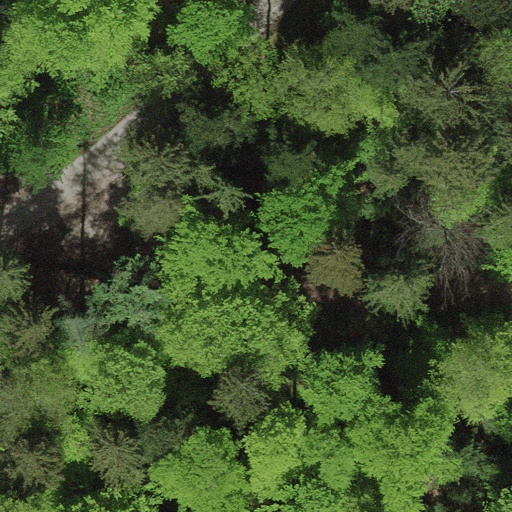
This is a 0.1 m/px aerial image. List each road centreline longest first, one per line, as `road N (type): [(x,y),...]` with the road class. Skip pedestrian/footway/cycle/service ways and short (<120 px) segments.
road 1 (track): [(0,204),(204,264),(361,293),(511,286)]
road 2 (unclassified): [(273,0),(103,160),(0,231)]
